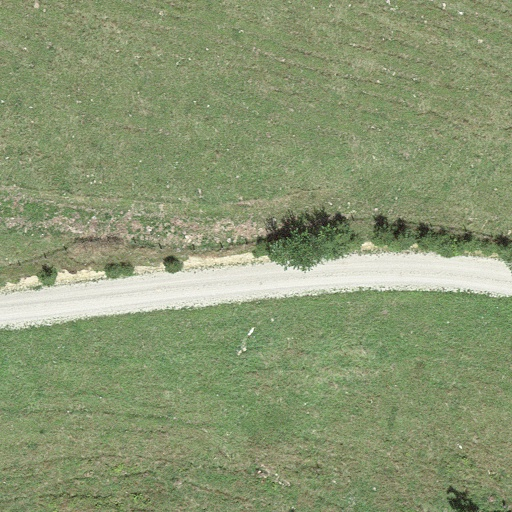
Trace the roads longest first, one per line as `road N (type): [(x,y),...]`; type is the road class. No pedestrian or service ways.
road 1 (track): [(0,204),(180,229),(349,211),(511,233)]
road 2 (track): [(0,309),(302,271),(429,268),(511,283)]
